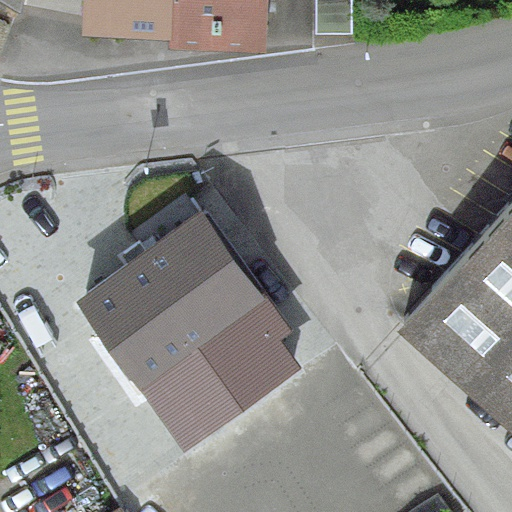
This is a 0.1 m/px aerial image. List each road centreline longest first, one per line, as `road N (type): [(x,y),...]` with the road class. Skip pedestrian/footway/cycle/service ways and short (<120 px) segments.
road 1 (residential): [(0,124),(233,107),(511,61)]
road 2 (unknown): [(511,496),(383,376),(363,328),(361,227),(335,93)]
